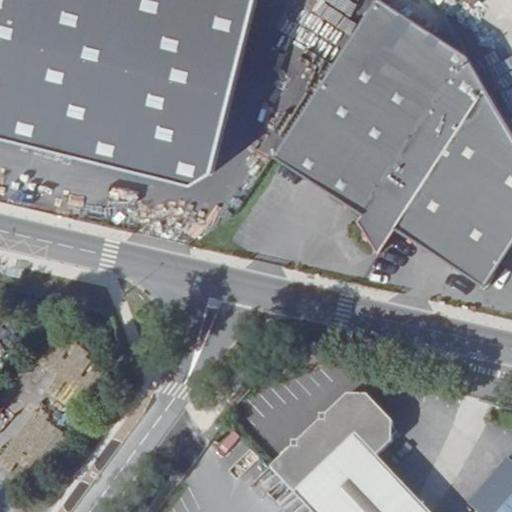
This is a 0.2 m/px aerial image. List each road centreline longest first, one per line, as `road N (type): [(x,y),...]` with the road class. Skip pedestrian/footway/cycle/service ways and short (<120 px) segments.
road 1 (unclassified): [(511,351),(234,285)]
road 2 (unclassified): [(234,285),(178,390),(90,511)]
road 3 (unclassified): [(234,285),(0,231)]
